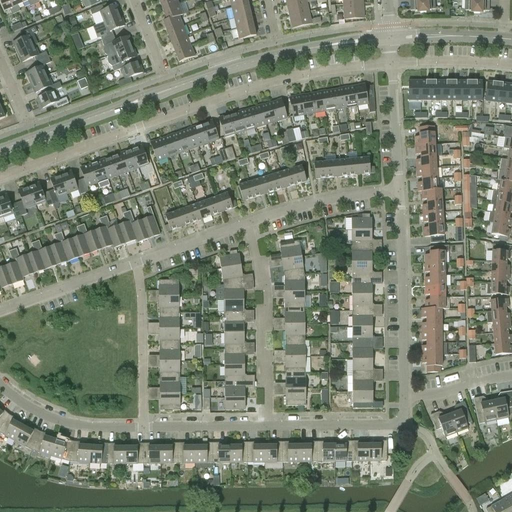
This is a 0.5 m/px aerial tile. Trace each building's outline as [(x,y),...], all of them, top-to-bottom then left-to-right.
[(0,0),(0,3),(4,12),(9,9),(12,15),(16,13),(10,0),(0,0)] [(20,11),(17,6),(23,3),(21,0),(10,0),(16,13),(20,11)] [(85,9),(91,6),(88,0),(86,0),(83,2),(85,9)] [(176,0),(160,0),(159,1),(163,11),(179,4),(176,0)] [(289,16),(309,12),(307,3),(316,1),(315,0),(302,0),(286,4),(289,16)] [(413,0),(414,5),(410,5),(410,11),(415,11),(415,12),(420,12),(420,13),(426,13),(426,11),(431,11),(431,10),(435,10),(434,0),(413,0)] [(464,0),(464,11),(468,11),(468,12),(473,12),(473,13),(479,14),(480,12),(485,13),(485,11),(489,12),(489,6),(485,5),(485,0),(464,0)] [(179,16),(183,15),(179,4),(163,11),(167,20),(167,21),(179,16)] [(248,4),(232,8),(234,18),(250,15),(248,4)] [(71,14),(68,5),(61,8),(63,11),(65,17),(71,14)] [(90,10),(92,16),(95,25),(94,26),(120,16),(116,6),(104,11),(102,5),(90,10)] [(343,7),(344,20),(364,19),(363,6),(343,7)] [(58,7),(48,11),(51,17),(60,12),(58,7)] [(320,18),(311,20),(309,12),(289,16),(292,29),(312,24),(321,22),(320,18)] [(250,15),(234,18),(236,29),(253,25),(250,15)] [(102,41),(103,40),(114,36),(112,31),(124,26),(120,16),(94,26),(93,27),(97,39),(99,38),(100,38),(102,41)] [(167,20),(163,22),(167,32),(183,26),(179,16),(167,21),(167,20)] [(76,27),(74,20),(64,23),(67,31),(76,27)] [(59,34),(65,32),(62,24),(56,27),(59,34)] [(20,25),(11,29),(13,33),(22,29),(20,25)] [(253,25),(236,29),(239,40),(255,36),(253,25)] [(183,26),(167,32),(171,42),(187,36),(183,26)] [(25,37),(13,43),(17,53),(34,46),(30,36),(37,32),(35,27),(23,32),(25,37)] [(71,36),(77,50),(84,47),(78,33),(71,36)] [(114,36),(103,40),(102,41),(104,46),(103,50),(105,54),(108,56),(108,57),(132,47),(129,37),(116,42),(114,36)] [(187,36),(171,42),(175,52),(191,46),(187,36)] [(46,52),(38,55),(34,46),(17,53),(21,63),(34,58),(36,63),(48,57),(46,52)] [(179,63),(195,57),(191,46),(175,52),(179,63)] [(114,72),(121,69),(126,67),(124,62),(137,57),(132,47),(108,57),(107,60),(108,64),(112,67),(114,72)] [(43,66),(50,63),(48,57),(36,63),(39,68),(26,73),(30,83),(47,76),(43,66)] [(139,62),(126,67),(121,69),(125,79),(118,82),(120,88),(132,83),(130,78),(143,73),(139,62)] [(83,78),(81,71),(75,73),(77,80),(83,78)] [(47,88),(50,93),(62,88),(59,83),(52,86),(47,76),(30,83),(35,93),(47,88)] [(81,89),(88,86),(85,78),(77,81),(81,89)] [(421,81),(408,81),(408,103),(421,103),(421,81)] [(431,81),(421,81),(421,101),(431,101),(431,81)] [(441,81),(431,81),(431,101),(441,101),(441,81)] [(451,81),(441,81),(441,101),(451,101),(451,81)] [(462,82),(451,81),(451,101),(462,101),(462,82)] [(472,82),(462,82),(462,101),(472,101),(472,82)] [(482,82),(472,82),(472,101),(482,102),(482,82)] [(497,83),(487,82),(485,101),(495,103),(497,83)] [(508,84),(497,83),(495,103),(505,104),(508,84)] [(353,87),(357,106),(368,105),(364,85),(353,87)] [(343,89),(346,108),(357,106),(353,87),(343,89)] [(59,101),(54,91),(62,88),(50,93),(37,98),(42,109),(54,103),(56,109),(68,103),(66,98),(59,101)] [(332,90),(336,110),(346,108),(343,89),(332,90)] [(322,92),(325,112),(336,110),(332,90),(322,92)] [(311,94),(314,114),(325,112),(322,92),(311,94)] [(300,96),(304,116),(314,114),(311,94),(300,96)] [(304,116),(300,96),(289,98),(293,118),(304,116)] [(270,103),(276,122),(287,119),(281,100),(270,103)] [(260,106),(266,125),(276,122),(270,103),(260,106)] [(250,109),(256,128),(266,125),(260,106),(250,109)] [(239,112),(245,132),(256,128),(250,109),(239,112)] [(229,115),(235,135),(245,132),(239,112),(229,115)] [(235,135),(229,115),(218,119),(224,138),(235,135)] [(201,125),(208,144),(219,140),(212,121),(201,125)] [(467,127),(460,127),(460,131),(462,131),(462,135),(476,135),(476,134),(480,134),(481,130),(472,129),(472,124),(467,127)] [(191,128),(198,147),(208,144),(201,125),(191,128)] [(338,126),(332,127),(333,134),(340,133),(338,126)] [(419,127),(419,134),(419,137),(414,138),(415,146),(435,145),(434,133),(434,127),(419,127)] [(181,132),(188,151),(198,147),(191,128),(181,132)] [(300,134),(299,128),(292,129),(295,141),(308,138),(307,132),(300,134)] [(286,130),(289,143),(295,141),(292,129),(286,130)] [(171,136),(178,155),(188,151),(181,132),(171,136)] [(469,143),(473,143),(473,138),(471,138),(471,135),(475,136),(476,135),(462,135),(462,143),(469,143)] [(161,139),(167,158),(178,155),(171,136),(161,139)] [(509,150),(511,150),(511,139),(505,138),(503,149),(509,149),(509,150)] [(167,158),(161,139),(150,143),(157,162),(167,158)] [(420,157),(436,156),(435,145),(415,146),(415,155),(420,155),(420,157)] [(131,150),(138,169),(148,165),(142,146),(131,150)] [(235,159),(231,147),(225,149),(229,161),(235,159)] [(219,151),(222,163),(229,161),(225,149),(219,151)] [(121,154),(128,173),(138,169),(131,150),(121,154)] [(111,157),(118,176),(128,173),(121,154),(111,157)] [(416,169),(436,168),(436,156),(420,157),(421,160),(416,160),(416,169)] [(101,161),(107,180),(118,176),(111,157),(101,161)] [(357,159),(359,175),(374,174),(374,167),(370,168),(369,158),(357,159)] [(347,160),(348,176),(359,175),(357,159),(347,160)] [(511,161),(507,160),(501,159),(499,170),(511,172),(511,161)] [(336,161),(337,178),(348,176),(347,160),(336,161)] [(91,165),(97,184),(107,180),(101,161),(91,165)] [(325,162),(326,179),(337,178),(336,161),(325,162)] [(326,179),(325,162),(314,163),(315,180),(326,179)] [(84,179),(81,180),(75,182),(71,172),(61,176),(67,194),(78,191),(79,195),(89,192),(87,187),(97,184),(91,165),(80,168),(84,179)] [(291,170),(296,185),(306,182),(302,166),(291,170)] [(422,180),(437,179),(436,168),(416,169),(417,178),(422,177),(422,180)] [(296,185),(291,170),(280,173),(285,189),(296,185)] [(511,172),(499,170),(498,180),(497,181),(511,183),(511,172)] [(182,178),(180,172),(174,174),(176,180),(182,178)] [(285,189),(280,173),(270,176),(275,192),(285,189)] [(59,205),(59,203),(57,198),(67,194),(61,176),(50,179),(54,190),(48,192),(53,205),(54,208),(58,207),(59,205)] [(275,192),(270,176),(259,179),(264,195),(275,192)] [(264,195),(259,179),(249,183),(254,198),(264,195)] [(438,191),(438,190),(437,179),(422,180),(422,183),(417,183),(418,192),(421,192),(438,191)] [(511,183),(497,181),(498,180),(496,180),(495,184),(498,184),(496,191),(496,192),(511,194),(511,183)] [(149,185),(147,182),(143,183),(146,190),(153,188),(152,184),(149,185)] [(28,187),(35,206),(45,202),(47,207),(53,205),(48,192),(43,194),(39,183),(28,187)] [(254,198),(249,183),(238,186),(243,202),(254,198)] [(16,204),(21,216),(26,214),(25,210),(35,206),(28,187),(18,191),(22,202),(16,204)] [(427,203),(442,202),(441,190),(438,190),(438,191),(421,192),(422,200),(427,200),(427,203)] [(113,194),(116,201),(125,198),(123,191),(113,194)] [(511,194),(496,192),(496,191),(493,191),(491,202),(511,205),(511,194)] [(115,201),(112,193),(108,195),(108,196),(101,199),(103,206),(115,201)] [(217,197),(222,213),(237,208),(234,201),(231,203),(227,193),(217,197)] [(0,197),(0,209),(3,218),(13,214),(15,219),(21,216),(16,204),(10,206),(6,195),(0,197)] [(206,201),(212,216),(222,213),(217,197),(206,201)] [(196,205),(202,220),(212,216),(206,201),(196,205)] [(423,214),(443,213),(442,202),(427,203),(427,206),(422,206),(423,214)] [(495,213),(509,216),(510,213),(511,213),(511,205),(491,202),(490,205),(493,205),(491,212),(495,213)] [(186,208),(191,224),(202,220),(196,205),(186,208)] [(146,209),(148,215),(149,218),(142,220),(149,239),(160,235),(150,207),(146,209)] [(176,212),(181,228),(191,224),(186,208),(176,212)] [(134,223),(130,211),(126,213),(136,241),(137,243),(149,239),(142,220),(134,223)] [(181,228),(176,212),(165,216),(168,225),(165,227),(167,233),(181,228)] [(123,214),(125,220),(126,223),(118,226),(125,245),(136,241),(126,213),(123,214)] [(428,225),(443,225),(443,213),(423,214),(423,223),(428,223),(428,225)] [(493,224),(507,226),(507,227),(510,227),(511,219),(509,219),(509,216),(495,213),(493,224)] [(362,215),(362,219),(351,219),(351,235),(371,235),(371,219),(369,219),(369,215),(362,215)] [(111,228),(106,217),(103,218),(114,249),(125,245),(118,226),(111,228)] [(99,219),(101,225),(102,228),(95,231),(101,250),(112,246),(113,249),(114,249),(103,218),(99,219)] [(507,226),(493,224),(491,235),(508,238),(510,230),(507,230),(507,227),(507,226)] [(87,234),(84,225),(80,226),(90,254),(101,250),(95,231),(87,234)] [(444,243),(444,236),(443,225),(428,225),(428,228),(423,229),(424,238),(430,237),(431,243),(444,243)] [(76,228),(79,234),(80,236),(72,239),(79,258),(90,254),(80,226),(76,228)] [(65,242),(61,233),(58,234),(68,262),(79,258),(72,239),(65,242)] [(54,236),(56,242),(57,245),(49,247),(56,266),(68,262),(58,234),(54,236)] [(351,251),(371,251),(371,235),(351,235),(351,251)] [(42,250),(39,241),(35,243),(45,270),(56,266),(49,247),(42,250)] [(282,261),(301,258),(299,241),(279,244),(282,261)] [(31,244),(33,250),(34,253),(27,255),(34,274),(45,270),(35,243),(31,244)] [(492,262),(506,263),(506,260),(509,260),(510,252),(505,252),(505,245),(492,245),(492,262)] [(429,247),(430,252),(430,255),(425,255),(425,264),(445,264),(445,253),(449,252),(449,246),(429,247)] [(19,258),(16,249),(12,251),(23,281),(24,281),(23,278),(34,274),(27,255),(19,258)] [(9,252),(11,258),(13,264),(5,266),(12,285),(23,281),(12,251),(9,252)] [(352,267),(372,267),(371,251),(351,251),(352,267)] [(318,262),(326,261),(326,254),(317,255),(318,262)] [(239,255),(219,258),(221,269),(241,266),(239,255)] [(284,275),(304,275),(301,258),(282,261),(284,275)] [(491,273),(509,274),(509,266),(506,266),(506,263),(492,262),(491,273)] [(430,275),(445,275),(445,264),(425,264),(425,272),(430,272),(430,275)] [(0,268),(0,286),(2,292),(1,289),(12,285),(5,266),(0,268)] [(241,266),(221,269),(223,285),(243,284),(241,266)] [(352,282),(372,282),(372,267),(352,267),(352,282)] [(509,274),(491,273),(491,283),(491,284),(505,284),(505,281),(508,281),(509,274)] [(284,292),(304,292),(304,275),(284,275),(284,277),(284,292)] [(425,287),(445,287),(445,275),(430,275),(430,278),(425,278),(425,287)] [(158,281),(158,297),(178,297),(178,281),(158,281)] [(352,298),(372,298),(372,282),(352,282),(352,298)] [(505,288),(505,284),(491,284),(491,283),(487,283),(486,295),(508,296),(508,288),(505,288)] [(223,302),(243,301),(243,284),(223,285),(223,302)] [(445,287),(425,287),(425,295),(430,295),(430,298),(445,298),(445,287)] [(284,308),(304,308),(304,292),(284,292),(284,308)] [(178,297),(158,297),(159,314),(179,313),(178,297)] [(352,314),(372,314),(372,298),(352,298),(352,314)] [(449,310),(449,309),(449,298),(445,298),(430,298),(430,301),(425,301),(425,309),(441,309),(441,310),(445,310),(449,310)] [(491,312),(506,311),(505,308),(508,308),(508,300),(490,301),(491,312)] [(243,301),(223,302),(224,318),(244,317),(243,301)] [(284,324),(304,324),(304,308),(284,308),(284,324)] [(426,321),(441,321),(441,310),(441,309),(425,309),(421,309),(421,318),(426,318),(426,321)] [(330,311),(329,324),(339,324),(339,311),(330,311)] [(492,323),(510,322),(509,314),(506,314),(506,311),(491,312),(492,323)] [(179,313),(159,314),(159,330),(179,330),(179,313)] [(184,313),(184,319),(193,319),(193,321),(193,329),(199,328),(199,321),(199,318),(199,313),(184,313)] [(352,330),(372,330),(372,314),(352,314),(352,330)] [(224,318),(224,334),(244,334),(244,317),(224,318)] [(422,332),(441,332),(441,321),(426,321),(426,324),(421,324),(422,332)] [(493,334),(507,333),(507,329),(510,329),(510,322),(492,323),(493,334)] [(304,324),(284,324),(285,341),(305,340),(304,324)] [(179,330),(159,330),(159,346),(179,346),(179,330)] [(352,346),(372,345),(372,330),(352,330),(352,346)] [(426,344),(442,344),(441,332),(422,332),(422,341),(426,341),(426,344)] [(494,345),(508,343),(508,344),(511,343),(511,336),(508,336),(507,333),(493,334),(494,345)] [(244,334),(224,334),(224,350),(244,350),(244,334)] [(285,357),(305,357),(305,340),(285,341),(285,357)] [(508,343),(494,345),(495,356),(511,354),(511,349),(511,346),(509,347),(508,344),(508,343)] [(422,355),(442,355),(442,344),(426,344),(426,347),(422,347),(422,355)] [(352,361),(372,361),(372,345),(352,346),(352,361)] [(179,346),(159,346),(159,362),(179,362),(179,346)] [(224,350),(224,366),(244,366),(244,350),(224,350)] [(440,373),(440,367),(442,367),(442,355),(422,355),(422,364),(427,364),(427,373),(440,373)] [(285,373),(305,373),(305,357),(285,357),(285,373)] [(352,377),(372,377),(372,361),(352,361),(352,377)] [(179,362),(159,362),(159,378),(179,378),(179,362)] [(224,366),(224,382),(244,382),(244,366),(224,366)] [(285,390),(305,389),(305,373),(285,373),(285,390)] [(352,393),(372,393),(372,377),(352,377),(352,393)] [(159,378),(160,395),(180,394),(179,378),(159,378)] [(224,382),(224,399),(244,398),(244,382),(224,382)] [(305,389),(285,390),(285,406),(297,406),(303,406),(305,406),(305,389)] [(492,402),(496,421),(508,418),(506,409),(511,408),(509,392),(499,394),(501,400),(492,402)] [(372,393),(352,393),(352,409),(372,409),(372,393)] [(160,395),(160,411),(180,411),(180,394),(160,395)] [(479,424),(484,423),(496,421),(492,402),(484,404),(482,397),(473,399),(477,415),(479,424)] [(224,399),(225,410),(245,410),(244,398),(224,399)] [(471,422),(470,418),(464,403),(455,406),(457,412),(449,415),(456,433),(468,429),(466,424),(471,422)] [(1,409),(0,408),(0,428),(9,415),(1,409)] [(456,433),(449,415),(441,418),(439,412),(430,415),(436,430),(441,428),(444,437),(456,433)] [(0,433),(14,442),(23,426),(19,424),(18,420),(9,415),(0,428),(0,433)] [(14,442),(25,447),(32,451),(40,432),(31,427),(27,428),(23,426),(14,442)] [(32,451),(50,457),(55,440),(51,439),(49,435),(40,432),(32,451)] [(55,440),(50,457),(69,462),(73,442),(63,439),(60,441),(55,440)] [(373,445),(369,445),(369,462),(392,462),(392,441),(376,442),(373,445)] [(477,449),(482,446),(478,441),(473,444),(477,449)] [(69,462),(77,463),(88,464),(89,446),(86,446),(83,443),(73,442),(69,462)] [(264,446),(264,463),(282,463),(282,442),(272,443),(269,446),(264,446)] [(282,442),(282,463),(299,463),(299,445),(295,445),(292,442),(282,442)] [(299,445),(299,463),(317,463),(316,442),(306,442),(303,445),(299,445)] [(316,442),(317,463),(334,463),(334,445),(329,445),(326,442),(316,442)] [(334,445),(334,463),(351,462),(351,442),(341,442),(338,445),(334,445)] [(351,442),(351,462),(369,462),(369,445),(364,445),(361,442),(351,442)] [(177,444),(177,464),(195,464),(195,446),(190,446),(187,443),(177,444)] [(212,464),(212,443),(202,443),(199,446),(195,446),(195,464),(212,464)] [(212,443),(212,464),(230,464),(229,446),(225,446),(222,443),(212,443)] [(229,446),(230,464),(247,463),(247,443),(237,443),(234,446),(229,446)] [(257,443),(247,443),(247,463),(264,463),(264,446),(260,446),(257,443)] [(89,446),(88,464),(107,465),(108,444),(98,444),(94,446),(89,446)] [(108,444),(107,465),(125,465),(125,447),(121,447),(118,444),(108,444)] [(125,447),(125,465),(143,464),(142,444),(132,444),(129,447),(125,447)] [(142,444),(143,464),(160,464),(160,447),(155,447),(152,444),(142,444)] [(160,447),(160,464),(177,464),(177,444),(167,444),(164,447),(160,447)] [(480,505),(489,500),(485,493),(476,499),(480,505)] [(511,511),(511,495),(501,501),(507,511),(511,511)] [(486,510),(486,511),(507,511),(501,501),(486,510)]
